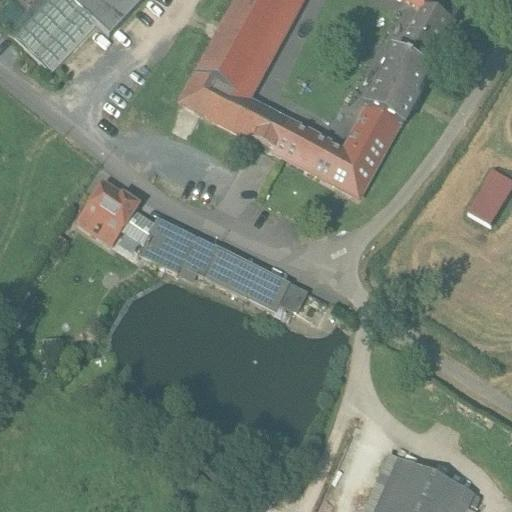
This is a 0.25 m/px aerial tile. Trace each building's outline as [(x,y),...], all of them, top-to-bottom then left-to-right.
[(40,0),(6,37),(13,43),(53,0),(64,0),(95,29),(107,41),(145,0),(40,0)] [(64,0),(53,0),(13,43),(49,78),(95,29),(64,0)] [(357,199),(396,128),(363,110),(357,121),(361,124),(344,156),(234,97),(287,0),(236,0),(180,104),(357,199)] [(427,72),(466,0),(429,0),(423,11),(399,56),(427,72)] [(429,0),(402,0),(423,11),(429,0)] [(432,74),(427,72),(399,56),(395,53),(363,110),(396,128),(401,130),(432,74)] [(511,186),(493,174),(467,217),(485,229),(511,186)] [(137,211),(102,187),(76,225),(111,249),(120,236),(133,215),(137,211)] [(142,251),(153,228),(133,215),(120,236),(142,251)] [(156,223),(153,228),(142,251),(138,259),(176,277),(181,269),(274,314),(277,307),(295,316),(305,296),(156,223)] [(18,305),(9,318),(25,329),(34,316),(18,305)] [(58,338),(41,339),(42,352),(59,351),(58,338)] [(465,511),(473,496),(397,462),(375,511),(465,511)]
